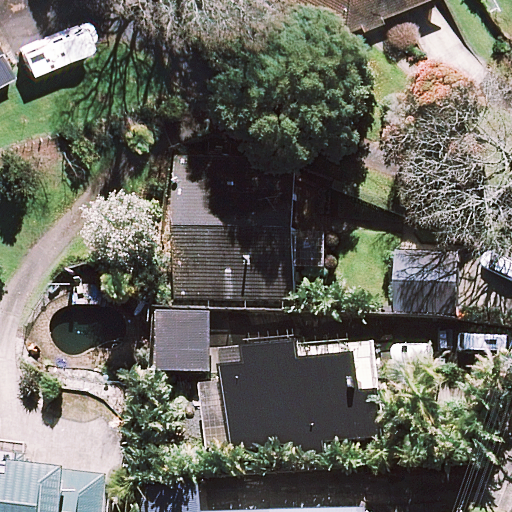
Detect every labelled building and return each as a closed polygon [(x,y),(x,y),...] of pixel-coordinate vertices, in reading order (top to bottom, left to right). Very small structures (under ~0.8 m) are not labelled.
[(290,0),(344,27),(395,0),(290,0)] [(0,78),(13,71),(0,49),(0,78)] [(296,272),(336,273),(338,216),(299,214),(300,167),(190,163),(184,302),(294,307),(296,272)] [(467,250),(406,245),(400,314),(462,319),(467,250)] [(223,318),(167,313),(162,370),(218,375),(223,318)] [(256,369),(234,370),(236,449),(379,445),(378,396),(362,396),(361,361),(312,363),(312,352),(255,354),(256,369)] [(117,511),(120,485),(0,472),(0,511),(117,511)]
